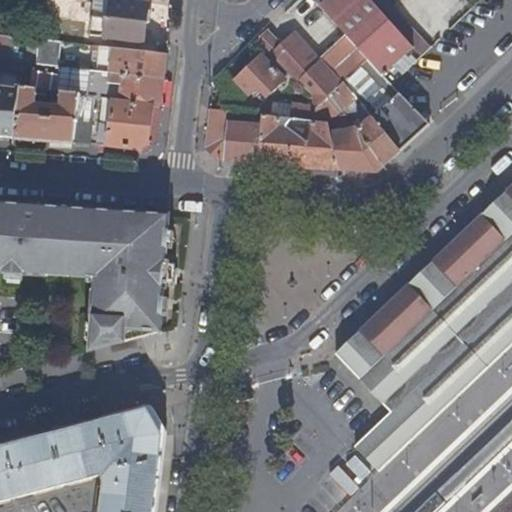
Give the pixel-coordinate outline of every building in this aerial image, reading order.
[(44,11),(45,0),(31,0),(30,9),(44,11)] [(147,18),(149,0),(95,0),(91,34),(143,42),(145,29),(149,30),(151,19),(147,18)] [(389,20),(370,0),(316,0),(351,38),(370,60),(386,76),(395,67),(415,47),(389,20)] [(403,15),(388,0),(370,0),(389,20),(415,47),(426,38),(425,38),(403,15)] [(290,48),(268,30),(254,44),(276,62),(290,48)] [(0,139),(12,140),(24,37),(0,34),(0,139)] [(346,82),(370,60),(351,38),(326,63),(302,37),(290,48),(276,62),(311,90),(325,101),(330,96),(346,82)] [(35,66),(38,40),(26,38),(23,64),(35,66)] [(55,68),(58,43),(38,40),(35,66),(55,68)] [(127,61),(129,52),(92,47),(91,57),(98,58),(97,73),(112,75),(113,59),(127,61)] [(163,82),(166,56),(129,52),(127,61),(126,77),(163,82)] [(284,79),(262,56),(237,81),(249,96),(251,94),(257,99),(259,96),(266,104),(271,99),(268,97),(284,79)] [(126,77),(127,61),(113,59),(112,75),(126,77)] [(431,125),(401,93),(393,84),(386,76),(370,60),(346,82),(375,117),(400,152),(431,125)] [(393,84),(403,75),(395,67),(386,76),(393,84)] [(124,89),(126,77),(112,75),(110,87),(124,89)] [(160,108),(163,82),(126,77),(124,89),(123,95),(115,94),(115,102),(122,103),(153,107),(160,108)] [(375,117),(346,82),(330,96),(349,116),(386,164),(400,152),(375,117)] [(76,145),(80,97),(60,95),(58,109),(33,106),(35,92),(20,89),(15,129),(13,140),(43,142),(76,145)] [(330,125),(325,101),(311,90),(316,109),(295,107),(294,121),(330,125)] [(386,164),(349,116),(330,96),(325,101),(330,125),(341,170),(359,172),(377,173),(386,164)] [(91,146),(95,99),(80,97),(76,145),(91,146)] [(149,141),(153,107),(122,103),(115,102),(112,102),(110,124),(109,147),(141,150),(149,141)] [(257,165),(264,117),(245,115),(244,127),(233,125),(235,113),(211,110),(205,151),(215,162),(257,165)] [(341,170),(330,125),(294,121),(264,117),(257,165),(297,167),(341,170)] [(109,147),(110,124),(100,123),(98,146),(109,147)] [(511,347),(511,189),(511,190),(488,211),(438,259),(414,281),(405,289),(385,308),(365,327),(337,355),(361,381),(390,411),(355,445),(381,472),(431,425),(483,376),(511,347)] [(165,262),(168,218),(131,215),(97,213),(97,215),(51,212),(37,210),(37,208),(4,206),(0,205),(0,271),(5,272),(5,274),(48,277),(49,269),(88,271),(88,278),(102,280),(102,291),(97,291),(94,320),(96,320),(92,351),(159,333),(163,290),(168,290),(169,262),(165,262)] [(152,511),(156,462),(159,437),(142,406),(64,427),(0,444),(0,496),(40,486),(99,470),(102,475),(104,479),(101,511),(152,511)] [(511,448),(495,466),(511,481),(511,448)]
